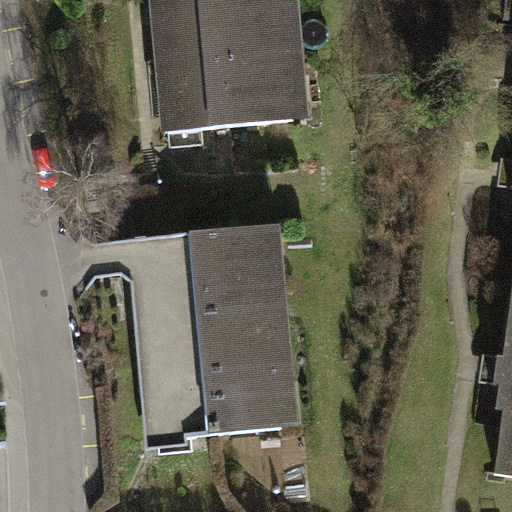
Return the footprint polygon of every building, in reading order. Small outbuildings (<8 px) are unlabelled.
[(149,0),(151,18),(162,131),(313,116),(301,0),(149,0)] [(511,160),(506,160),(503,180),(502,186),(511,187),(511,160)] [(195,302),(207,434),(301,425),(282,228),(189,237),(195,302)] [(207,434),(189,237),(127,243),(148,451),(192,446),(191,437),(207,434)] [(493,471),(511,474),(511,289),(501,359),(486,356),(483,375),(481,385),(499,388),(496,410),(503,411),(493,471)]
